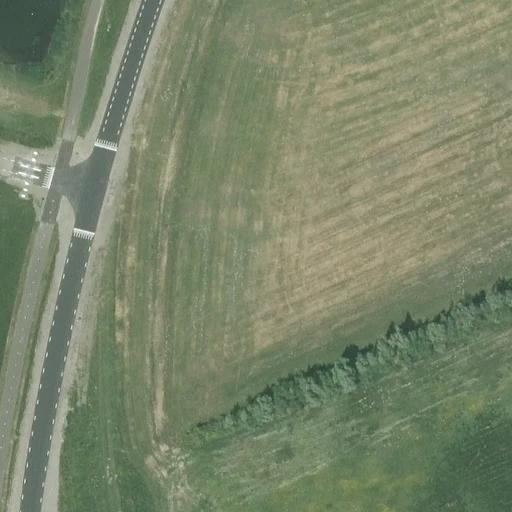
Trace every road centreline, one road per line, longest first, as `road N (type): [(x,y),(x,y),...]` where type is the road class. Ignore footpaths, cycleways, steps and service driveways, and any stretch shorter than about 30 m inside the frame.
road 1 (unclassified): [(28,511),(92,188)]
road 2 (unclassified): [(151,0),(92,188)]
